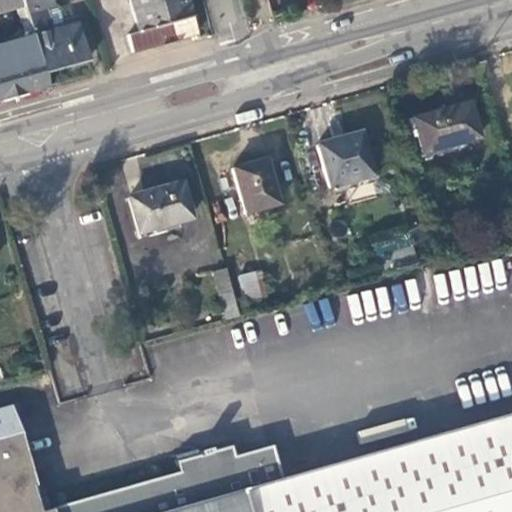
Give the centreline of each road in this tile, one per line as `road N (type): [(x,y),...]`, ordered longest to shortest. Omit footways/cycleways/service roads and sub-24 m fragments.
road 1 (secondary): [(511,0),(240,72)]
road 2 (secondary): [(240,72),(0,140)]
